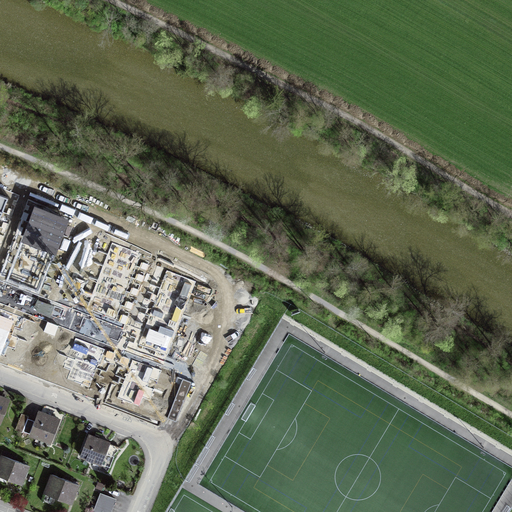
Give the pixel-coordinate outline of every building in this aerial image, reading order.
[(36,207),(30,222),(59,233),(65,219),(36,207)] [(30,222),(25,236),(54,247),(59,233),(30,222)] [(25,236),(19,250),(49,261),(54,247),(25,236)] [(112,242),(107,254),(136,266),(141,254),(112,242)] [(19,250),(14,263),(43,275),(49,261),(19,250)] [(107,254),(103,266),(132,277),(136,266),(107,254)] [(14,263),(8,278),(38,289),(43,275),(14,263)] [(103,266),(97,280),(127,291),(132,277),(103,266)] [(167,270),(160,288),(189,299),(196,282),(167,270)] [(97,280),(92,294),(121,305),(127,291),(97,280)] [(34,298),(0,284),(0,295),(31,307),(34,298)] [(160,288),(154,302),(184,313),(189,299),(160,288)] [(92,294),(86,308),(116,319),(121,305),(92,294)] [(154,302),(149,316),(178,327),(184,313),(154,302)] [(0,330),(12,335),(20,315),(0,307),(0,330)] [(149,316),(144,329),(173,341),(178,327),(149,316)] [(122,332),(83,317),(80,327),(118,341),(122,332)] [(54,336),(58,326),(47,323),(44,332),(54,336)] [(144,329),(138,344),(167,355),(173,341),(144,329)] [(0,353),(4,355),(12,335),(0,330),(0,353)] [(97,368),(105,348),(82,339),(74,359),(97,368)] [(89,388),(97,368),(74,359),(67,379),(89,388)] [(147,387),(155,367),(133,359),(125,379),(147,387)] [(139,407),(147,387),(125,379),(117,399),(139,407)] [(183,379),(167,419),(170,420),(176,422),(191,383),(183,379)] [(11,400),(0,396),(0,423),(2,424),(11,400)] [(64,421),(40,412),(31,437),(55,446),(64,421)] [(34,421),(22,416),(16,430),(29,435),(34,421)] [(112,441),(82,431),(74,455),(104,465),(112,441)] [(30,466),(0,455),(0,456),(0,476),(23,485),(30,466)] [(81,486),(53,475),(46,494),(74,504),(81,486)] [(113,511),(117,501),(101,495),(94,511),(113,511)]
